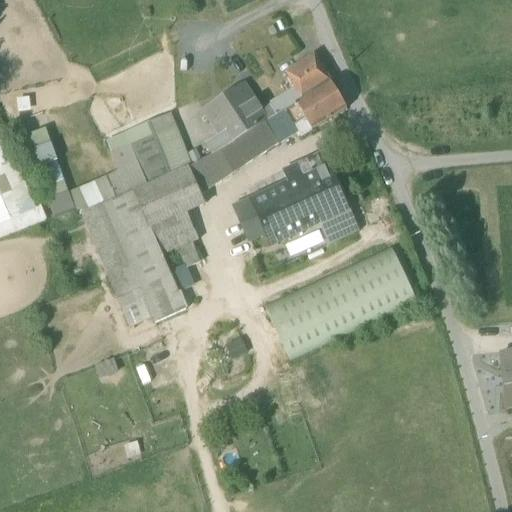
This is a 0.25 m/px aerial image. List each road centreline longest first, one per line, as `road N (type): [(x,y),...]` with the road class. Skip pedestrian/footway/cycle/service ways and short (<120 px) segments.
road 1 (residential): [(315,0),(450,318),(499,511)]
road 2 (track): [(511,155),(386,167)]
